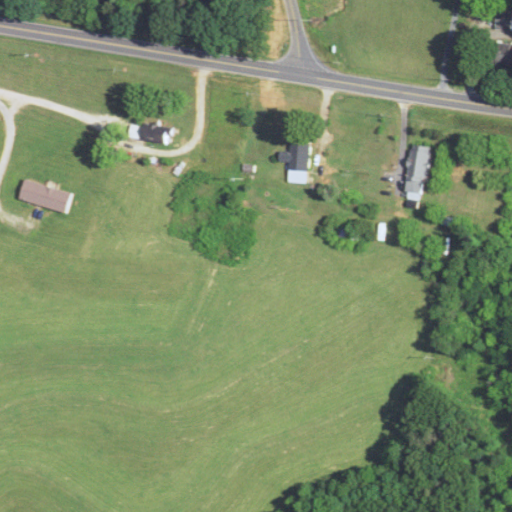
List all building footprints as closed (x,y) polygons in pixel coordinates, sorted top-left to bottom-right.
[(511,7),(497,6),(494,29),(511,32),(511,7)] [(511,44),(511,45),(497,40),(489,60),(511,69),(511,44)] [(143,143),(173,141),(172,124),(142,125),(143,143)] [(314,141),(293,139),(291,159),(292,160),(290,182),(310,184),(314,141)] [(434,146),(418,144),(410,207),(426,209),(434,146)] [(76,192),(28,180),(23,200),(71,212),(76,192)]
